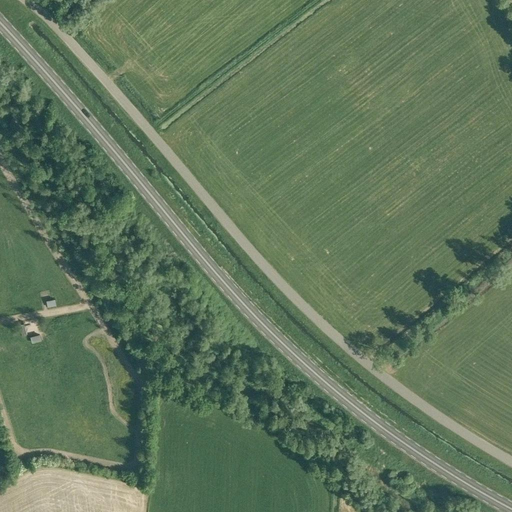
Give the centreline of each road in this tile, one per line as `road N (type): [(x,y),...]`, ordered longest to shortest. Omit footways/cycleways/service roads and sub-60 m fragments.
road 1 (primary): [(511,509),(394,438),(275,338),(0,23)]
road 2 (unclassified): [(511,461),(333,335),(24,0)]
